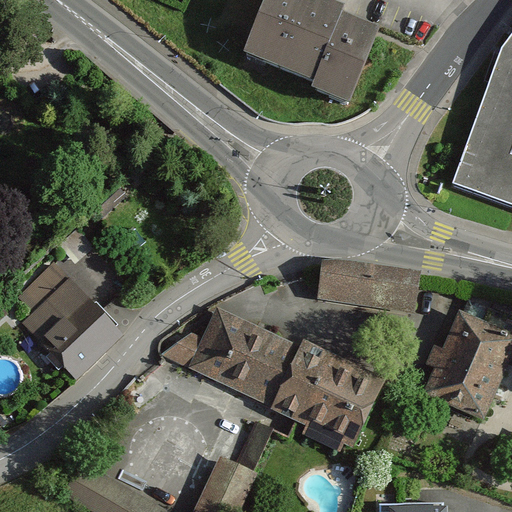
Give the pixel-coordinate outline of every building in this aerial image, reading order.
[(260,0),(238,58),(312,87),(337,23),(341,13),(307,0),(260,0)] [(309,94),(345,108),(373,37),(337,23),(312,87),(309,94)] [(452,187),(511,208),(511,35),(500,51),(452,187)] [(27,323),(76,376),(119,334),(76,291),(52,263),(28,288),(41,308),(27,323)] [(318,303),(412,314),(416,277),(322,266),(318,303)] [(270,413),(304,348),(218,312),(205,341),(194,336),(161,356),(189,372),(270,413)] [(423,399),(483,424),(511,356),(511,337),(459,315),(423,399)] [(352,455),(385,387),(304,348),(270,413),(352,455)] [(246,511),(284,442),(256,427),(235,467),(218,458),(189,511),(172,511),(85,466),(66,501),(86,511),(246,511)]
